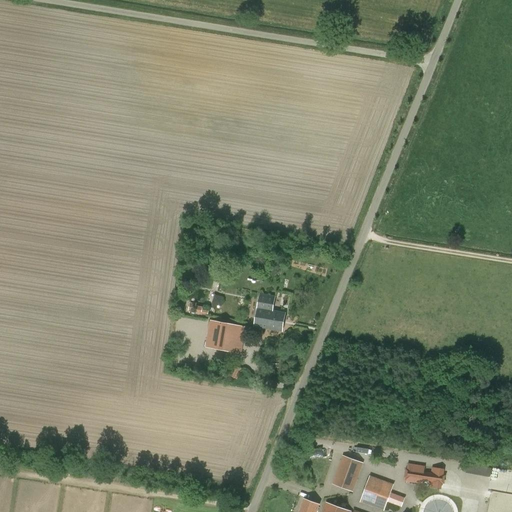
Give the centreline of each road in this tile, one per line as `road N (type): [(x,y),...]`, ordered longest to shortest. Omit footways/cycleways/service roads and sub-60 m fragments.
road 1 (unclassified): [(247,511),(457,0)]
road 2 (track): [(435,55),(72,0)]
road 3 (unknown): [(363,231),(511,257)]
